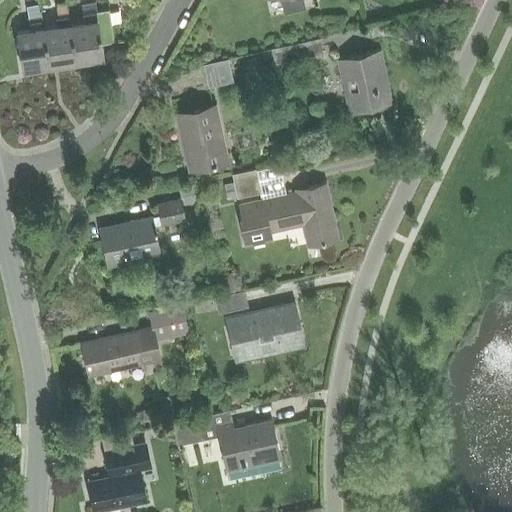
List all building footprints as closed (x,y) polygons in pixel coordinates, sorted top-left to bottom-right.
[(304,7),(302,0),(280,0),(283,12),(304,7)] [(48,68),(42,28),(41,20),(39,20),(36,5),(26,6),(29,30),(14,32),(20,72),(48,68)] [(82,22),(68,24),(74,64),(101,60),(99,46),(111,44),(106,10),(81,14),(82,22)] [(48,68),(74,64),(68,24),(67,16),(54,18),(55,26),(42,28),(48,68)] [(271,49),(274,63),(322,53),(319,38),(271,49)] [(336,61),(345,97),(349,114),(392,104),(380,51),(336,61)] [(203,62),(208,86),(233,81),(227,57),(203,62)] [(187,170),(227,161),(214,105),(175,113),(187,170)] [(231,174),(236,198),(260,192),(255,169),(231,174)] [(180,189),(184,206),(198,203),(194,186),(180,189)] [(295,192),(296,196),(238,208),(241,222),(239,222),(244,247),(269,242),(267,234),(308,225),(313,246),(335,241),(324,186),(295,192)] [(153,228),(185,222),(181,200),(157,205),(159,217),(101,228),(109,267),(159,257),(153,228)] [(214,297),(218,313),(247,306),(244,290),(214,297)] [(148,307),(152,327),(155,326),(157,337),(176,333),(174,322),(183,320),(180,306),(165,309),(164,304),(148,307)] [(238,358),(300,344),(291,306),(229,320),(238,358)] [(85,375),(139,364),(159,360),(153,329),(79,344),(85,375)] [(202,439),(197,417),(172,423),(176,444),(202,439)] [(260,465),(278,460),(269,422),(231,431),(229,423),(213,427),(224,469),(259,460),(260,465)] [(139,469),(149,467),(144,442),(103,451),(109,478),(89,482),(95,511),(105,511),(146,503),(139,469)]
